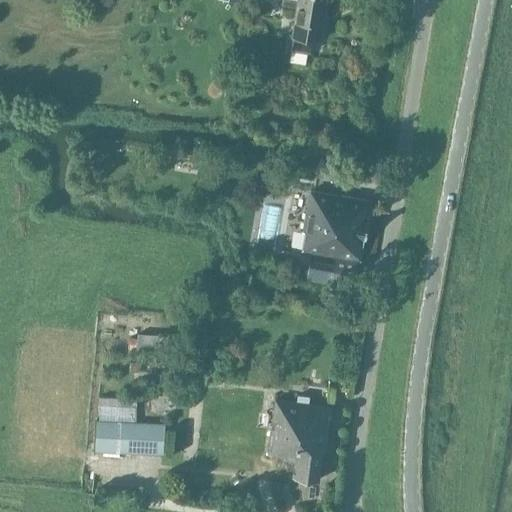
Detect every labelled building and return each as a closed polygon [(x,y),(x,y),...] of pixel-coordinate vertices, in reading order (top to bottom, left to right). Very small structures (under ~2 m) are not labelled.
[(295,0),(290,35),(294,35),(292,49),(311,52),(313,39),(319,39),(325,0),(295,0)] [(308,231),(304,250),(360,259),(369,202),(312,192),(306,230),(308,231)] [(283,457),(294,459),(292,475),(318,478),(322,447),(325,448),(330,404),(275,397),(268,451),(284,453),(283,457)] [(97,420),(96,450),(140,451),(141,423),(97,420)] [(197,451),(203,475),(253,461),(246,437),(197,451)]
